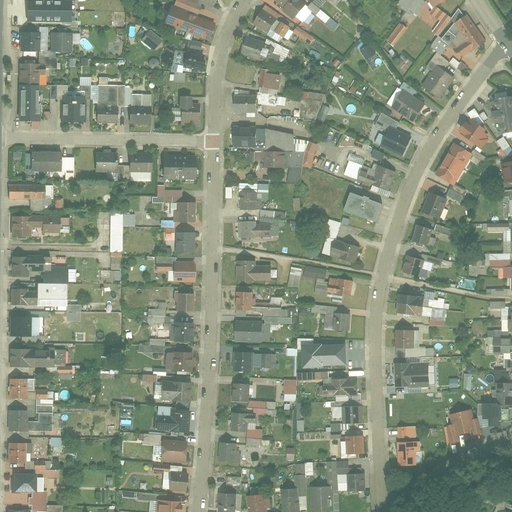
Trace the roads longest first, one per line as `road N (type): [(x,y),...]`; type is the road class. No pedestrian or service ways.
road 1 (residential): [(381,502),(369,310),(415,170),(511,32)]
road 2 (residential): [(203,511),(216,138)]
road 3 (residential): [(0,134),(216,138)]
road 4 (residential): [(216,138),(221,49),(244,0)]
road 5 (residential): [(381,502),(511,452)]
